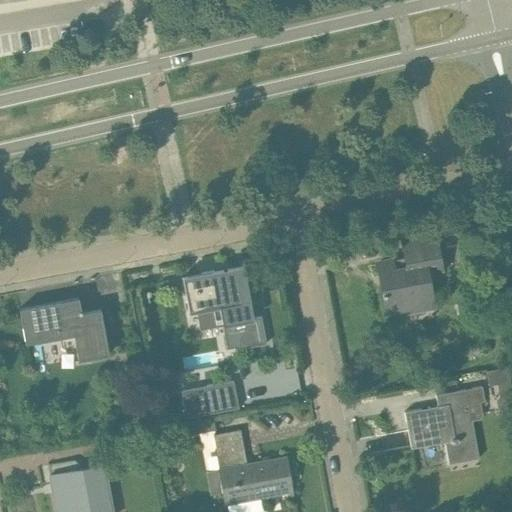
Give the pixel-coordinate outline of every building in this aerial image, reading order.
[(442,269),(435,232),(401,238),(404,257),(379,262),(383,286),(381,287),(386,312),(406,309),(405,301),(432,296),(428,272),(442,269)] [(214,271),(182,277),(189,313),(220,307),(223,325),(230,323),(234,350),(266,344),(261,316),(253,317),(249,297),(243,265),(214,271)] [(81,312),(78,298),(19,309),(25,344),(73,335),(78,360),(89,357),(109,354),(100,309),(81,312)] [(511,391),(507,366),(486,371),(489,386),(497,384),(499,396),(496,401),(499,414),(511,411),(511,391)] [(209,400),(184,405),(187,418),(238,408),(233,380),(206,385),(209,400)] [(466,390),(455,392),(436,395),(438,406),(404,412),(411,447),(430,444),(445,441),(448,462),(478,457),(471,419),(478,418),(481,413),(479,401),(483,400),(481,387),(466,390)] [(214,418),(194,421),(196,433),(215,430),(214,418)] [(222,492),(224,502),(293,489),(286,457),(246,464),(240,430),(213,435),(220,469),(206,472),(210,494),(222,492)] [(137,433),(111,438),(114,452),(139,447),(137,433)] [(112,511),(104,465),(50,475),(56,511),(80,511),(89,511),(112,511)]
